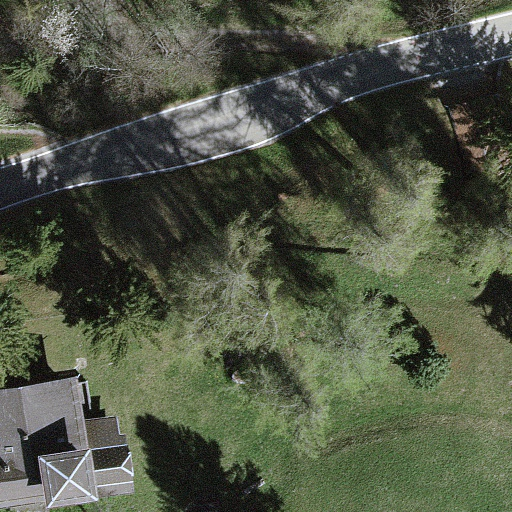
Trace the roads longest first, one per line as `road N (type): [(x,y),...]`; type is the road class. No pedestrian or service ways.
road 1 (tertiary): [(511,33),(285,95),(0,189)]
road 2 (track): [(213,419),(386,375),(511,405)]
